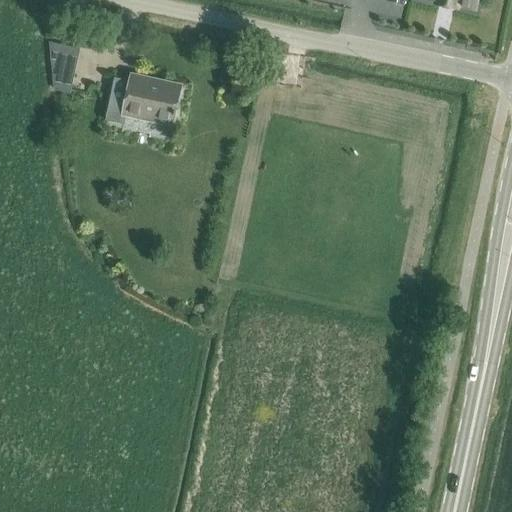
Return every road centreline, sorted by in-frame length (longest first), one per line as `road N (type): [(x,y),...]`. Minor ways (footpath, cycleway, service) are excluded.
road 1 (unclassified): [(511,81),(123,0)]
road 2 (secondary): [(511,162),(484,371)]
road 3 (secondary): [(454,511),(484,371)]
